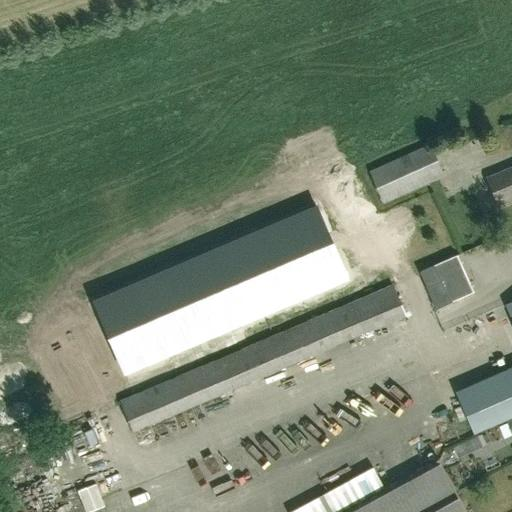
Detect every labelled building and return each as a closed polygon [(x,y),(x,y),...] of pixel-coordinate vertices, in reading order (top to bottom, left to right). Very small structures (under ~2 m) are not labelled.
[(383,203),(444,176),(429,144),(369,171),(383,203)] [(511,167),(486,179),(497,204),(511,197),(511,167)] [(91,300),(123,375),(348,279),(316,204),(91,300)] [(436,307),(450,300),(471,291),(455,255),(420,271),(436,307)] [(132,431),(405,315),(392,285),(120,401),(132,431)] [(511,300),(505,304),(511,321),(511,384),(461,406),(473,433),(511,416),(511,300)] [(466,511),(438,461),(344,511),(466,511)]
